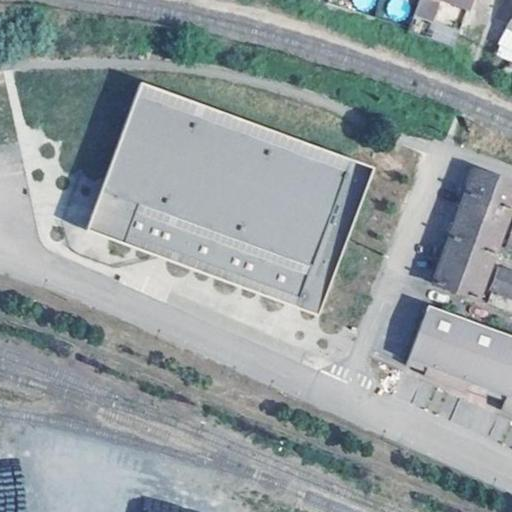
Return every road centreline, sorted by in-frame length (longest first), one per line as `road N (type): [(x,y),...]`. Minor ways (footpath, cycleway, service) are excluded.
road 1 (unclassified): [(0,241),(15,258),(341,400)]
road 2 (residential): [(341,400),(444,152)]
road 3 (unclassified): [(341,400),(511,477)]
